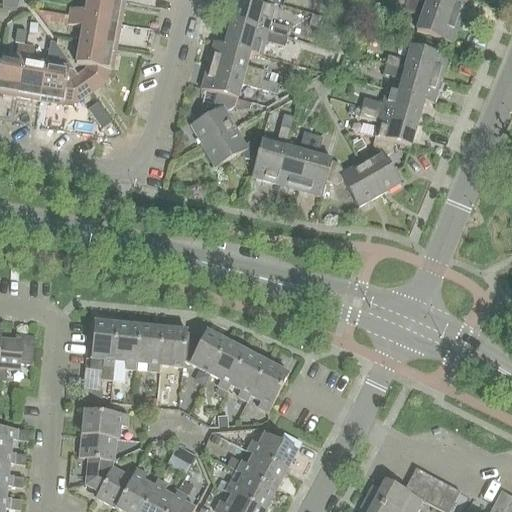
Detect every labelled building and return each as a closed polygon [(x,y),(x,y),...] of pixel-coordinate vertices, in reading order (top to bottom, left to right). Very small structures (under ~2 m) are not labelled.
[(113,2),(97,0),(86,0),(85,12),(70,10),(69,18),(119,27),(124,4),(113,2)] [(396,0),(393,9),(402,13),(405,3),(396,0)] [(427,0),(427,1),(424,0),(406,0),(405,3),(460,22),(467,0),(427,0)] [(238,1),(231,24),(286,40),(289,30),(270,25),(274,11),(238,1)] [(460,22),(405,3),(402,13),(421,19),(416,33),(452,45),(460,22)] [(119,27),(69,18),(67,26),(82,29),(79,44),(115,50),(119,27)] [(322,22),(319,34),(342,41),(346,28),(346,26),(323,20),(322,22)] [(231,24),(225,47),(249,55),(260,58),(264,44),(284,49),(286,40),(231,24)] [(17,32),(15,46),(24,47),(27,34),(17,32)] [(115,50),(79,44),(75,66),(86,68),(85,72),(78,77),(90,95),(105,84),(108,71),(111,72),(115,50)] [(213,44),(207,67),(262,83),(264,74),(264,73),(245,68),(249,55),(225,47),(213,44)] [(0,58),(0,96),(16,99),(25,48),(17,47),(15,62),(0,58)] [(25,48),(16,99),(39,103),(45,67),(31,64),(34,50),(25,48)] [(388,58),(385,67),(440,82),(447,59),(411,49),(407,63),(388,58)] [(75,105),(82,100),(90,95),(78,77),(77,77),(73,72),(45,67),(39,103),(62,107),(62,103),(75,105)] [(207,67),(200,91),(216,95),(236,101),(240,87),(259,92),(262,83),(207,67)] [(402,82),(398,95),(398,96),(422,102),(422,103),(434,106),(440,82),(385,67),(382,76),(402,82)] [(264,74),(262,83),(276,87),(276,86),(278,76),(264,73),(264,74)] [(262,83),(259,92),(276,97),(279,87),(276,86),(276,87),(262,83)] [(363,101),(361,110),(416,125),(422,103),(422,102),(398,96),(398,95),(386,92),(383,106),(363,101)] [(216,112),(190,127),(202,149),(234,130),(225,115),(225,114),(233,109),(236,101),(216,95),(213,106),(216,112)] [(233,109),(235,113),(249,112),(251,105),(236,101),(233,109)] [(358,112),(349,109),(347,116),(357,118),(358,112)] [(374,139),(394,145),(410,149),(416,125),(361,110),(358,120),(378,125),(374,139)] [(250,180),(274,186),(284,151),(290,131),(280,129),(275,148),(260,144),(260,145),(255,164),(250,180)] [(244,148),(234,130),(202,149),(214,170),(241,155),(244,160),(255,164),(260,145),(253,143),(244,148)] [(274,186),(297,193),(312,138),(303,135),(298,154),(284,151),(274,186)] [(321,199),(326,183),(331,164),(331,163),(316,159),(322,140),(312,138),(297,193),(321,199)] [(377,156),(360,165),(379,198),(400,185),(385,159),(391,155),(394,145),(374,139),(372,147),(377,156)] [(352,147),(357,154),(365,149),(360,142),(352,147)] [(331,164),(326,183),(336,186),(342,182),(357,210),(379,198),(360,165),(343,175),(338,166),(331,164)] [(112,384),(113,370),(114,363),(113,363),(117,327),(94,324),(89,373),(101,374),(100,383),(112,384)] [(113,363),(114,363),(125,365),(125,371),(136,372),(137,366),(136,366),(140,329),(117,327),(113,363)] [(136,366),(137,366),(148,367),(147,374),(159,375),(159,368),(163,331),(140,329),(136,366)] [(159,368),(182,370),(183,363),(182,363),(184,347),(198,348),(204,337),(186,335),(186,333),(163,331),(159,368)] [(182,363),(183,363),(209,377),(227,344),(206,333),(204,337),(198,348),(184,347),(182,363)] [(0,383),(5,384),(6,371),(19,372),(20,366),(32,368),(34,340),(15,337),(14,343),(0,341),(0,383)] [(227,344),(209,377),(220,383),(217,389),(218,389),(226,393),(227,394),(230,388),(229,388),(247,355),(227,344)] [(229,388),(230,388),(240,393),(237,399),(247,405),(250,399),(250,398),(267,366),(247,355),(229,388)] [(250,398),(250,399),(260,404),(257,410),(267,415),(288,377),(267,366),(250,398)] [(218,389),(215,395),(223,399),(226,393),(218,389)] [(80,402),(80,403),(101,405),(101,404),(102,393),(82,391),(80,402)] [(143,409),(143,410),(155,411),(155,410),(156,402),(143,401),(143,409)] [(115,440),(115,441),(118,441),(119,429),(126,430),(127,418),(84,413),(81,437),(115,440)] [(227,420),(217,420),(218,430),(227,429),(227,420)] [(0,431),(0,454),(10,456),(11,443),(27,445),(28,434),(0,431)] [(275,432),(271,440),(279,445),(284,437),(275,432)] [(246,454),(252,457),(285,474),(296,454),(279,445),(271,440),(263,436),(258,447),(251,444),(246,454)] [(115,440),(81,437),(79,460),(88,461),(85,487),(96,480),(98,462),(113,463),(115,441),(115,440)] [(214,438),(211,444),(217,447),(221,441),(214,438)] [(177,449),(169,463),(185,471),(192,457),(177,449)] [(10,456),(0,454),(0,477),(7,479),(9,467),(24,469),(26,458),(10,456)] [(252,457),(247,467),(241,464),(235,474),(241,478),(242,477),(274,495),(285,474),(252,457)] [(232,459),(227,467),(235,472),(240,464),(232,459)] [(96,480),(85,487),(98,494),(95,500),(114,510),(132,481),(131,481),(112,470),(113,463),(98,462),(96,480)] [(415,471),(414,473),(409,482),(431,494),(437,483),(415,471)] [(132,481),(114,510),(117,511),(140,511),(153,489),(143,483),(146,477),(135,472),(131,481),(132,481)] [(7,479),(0,477),(0,500),(5,501),(6,489),(22,491),(23,481),(7,479)] [(242,477),(241,478),(236,488),(230,484),(225,495),(231,498),(231,497),(258,511),(264,511),(274,495),(242,477)] [(425,505),(431,494),(409,482),(403,493),(384,483),(379,492),(372,488),(366,499),(389,511),(416,511),(421,503),(425,505)] [(153,489),(140,511),(166,511),(173,500),(163,494),(166,488),(156,483),(153,489)] [(437,483),(431,494),(425,505),(436,511),(448,489),(437,483)] [(448,489),(436,511),(437,511),(449,511),(459,494),(448,489)] [(173,500),(166,511),(193,511),(194,511),(183,505),(186,499),(176,494),(173,500)] [(504,511),(511,500),(500,494),(490,511),(504,511)] [(258,511),(231,497),(231,498),(225,508),(219,504),(215,511),(258,511)] [(389,511),(366,499),(360,511),(362,511),(389,511)] [(5,501),(0,500),(0,511),(3,511),(4,511),(3,511),(19,511),(21,503),(5,502),(5,501)]
